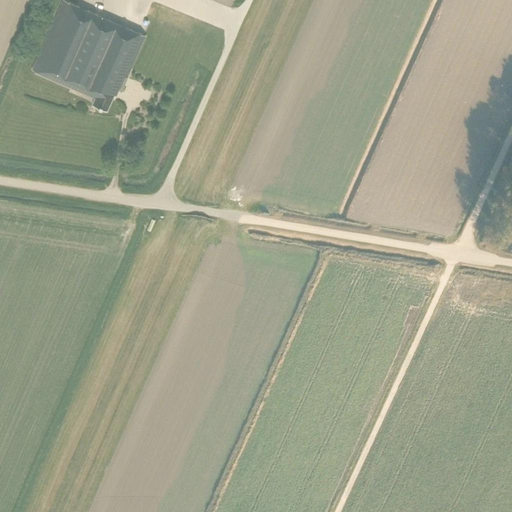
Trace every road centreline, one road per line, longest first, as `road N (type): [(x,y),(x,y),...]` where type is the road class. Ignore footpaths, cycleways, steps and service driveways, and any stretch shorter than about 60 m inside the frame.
road 1 (unclassified): [(511,262),(0,181)]
road 2 (track): [(151,204),(235,15)]
road 3 (track): [(450,252),(511,121)]
